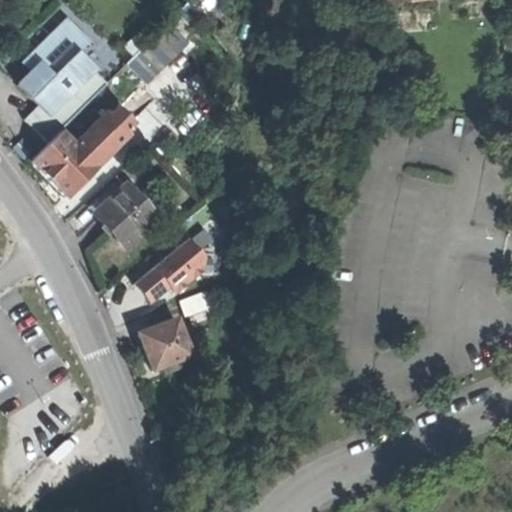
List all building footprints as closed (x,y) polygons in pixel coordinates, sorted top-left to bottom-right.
[(60,134),(108,85),(78,55),(90,42),(69,21),(28,63),(34,70),(17,87),(29,98),(39,108),(25,121),(49,145),(60,134)] [(129,63),(149,83),(190,41),(169,22),(129,63)] [(111,117),(125,131),(133,123),(119,109),(111,117)] [(107,113),(73,147),(95,168),(128,135),(125,131),(111,117),(107,113)] [(73,147),(60,134),(49,145),(34,160),(32,163),(51,181),(67,197),(95,168),(73,147)] [(122,247),(153,219),(140,204),(124,187),(93,215),(109,233),(122,247)] [(140,204),(153,219),(162,211),(148,196),(140,204)] [(170,291),(175,298),(203,275),(203,262),(187,243),(134,287),(151,307),(170,291)] [(185,316),(210,307),(204,292),(179,301),(185,316)] [(145,351),(152,371),(189,357),(176,321),(139,334),(145,351)]
